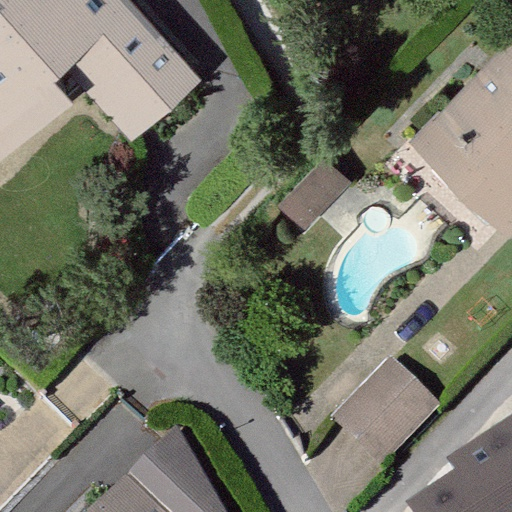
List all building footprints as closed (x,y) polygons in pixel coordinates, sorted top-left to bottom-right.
[(0,112),(16,98),(33,116),(64,88),(45,67),(63,51),(74,41),(144,119),(192,75),(158,39),(150,44),(110,0),(13,0),(0,12),(0,112)] [(74,41),(63,51),(132,128),(136,127),(144,119),(74,41)] [(511,47),(444,119),(462,136),(440,160),(470,190),(465,196),(467,206),(484,223),(493,224),(500,218),(508,227),(511,223),(511,47)] [(16,98),(0,112),(0,146),(33,116),(16,98)] [(462,136),(444,119),(423,142),(440,160),(462,136)] [(324,148),(291,182),(314,203),(346,170),(347,169),(324,148)] [(303,213),(314,203),(291,182),(281,191),(303,213)] [(430,400),(392,362),(339,418),(379,455),(430,400)] [(388,511),(511,511),(511,428),(388,510),(388,511)] [(185,511),(195,501),(165,455),(128,496),(146,511),(185,511)] [(98,511),(202,511),(195,501),(185,511),(146,511),(128,496),(120,489),(98,511)]
